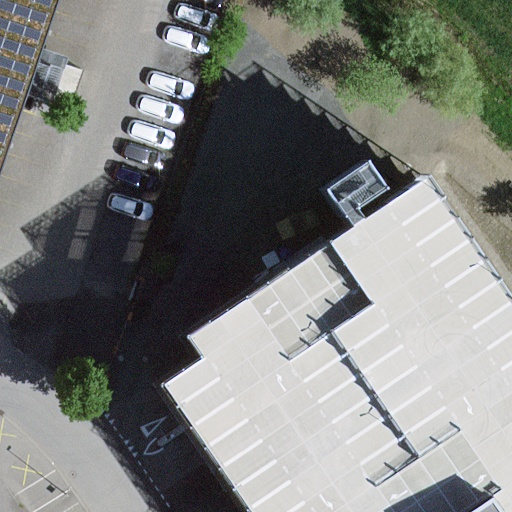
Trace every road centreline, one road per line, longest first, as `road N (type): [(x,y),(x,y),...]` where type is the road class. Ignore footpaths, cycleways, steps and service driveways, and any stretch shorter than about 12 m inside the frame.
road 1 (unclassified): [(127,0),(17,370)]
road 2 (unclassified): [(17,370),(126,511)]
